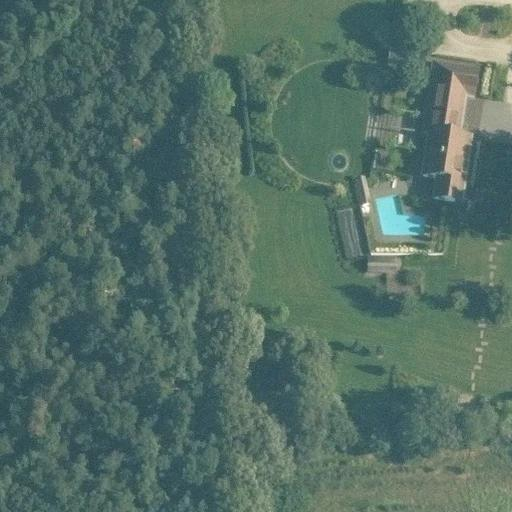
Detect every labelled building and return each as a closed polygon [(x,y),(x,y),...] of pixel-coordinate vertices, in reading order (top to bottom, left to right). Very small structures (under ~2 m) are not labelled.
[(399,55),(397,67),(405,69),(407,57),(399,55)] [(471,72),(452,69),(433,66),(423,135),(429,136),(423,177),(437,179),(434,201),(454,204),(457,184),(463,185),(468,152),(463,151),(465,140),(458,139),(464,98),(468,99),(468,93),(473,93),(475,79),(471,78),(471,72)] [(310,174),(313,197),(353,192),(349,168),(310,174)] [(386,186),(397,222),(416,217),(405,180),(386,186)] [(362,182),(353,184),(359,208),(363,207),(368,206),(363,182),(362,182)] [(394,260),(369,260),(369,273),(376,274),(394,274),(394,260)]
